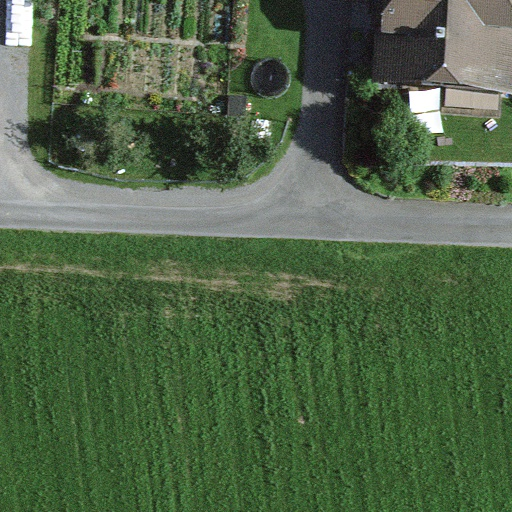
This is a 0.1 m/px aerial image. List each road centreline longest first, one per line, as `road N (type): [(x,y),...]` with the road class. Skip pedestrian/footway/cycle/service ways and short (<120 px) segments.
road 1 (residential): [(0,212),(511,226)]
road 2 (unknown): [(330,0),(315,221)]
